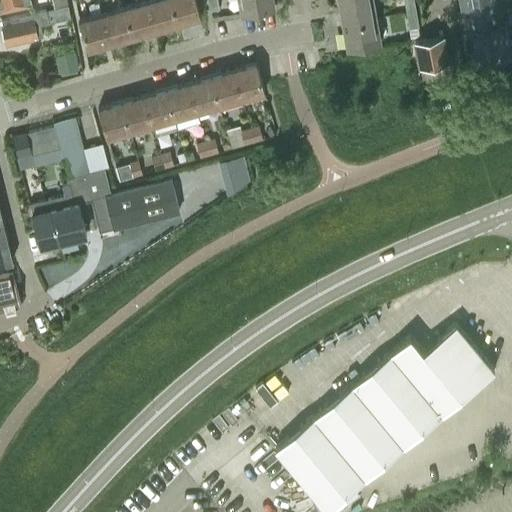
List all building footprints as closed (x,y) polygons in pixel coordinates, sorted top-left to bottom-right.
[(52,0),(54,5),(67,2),(66,0),(0,0),(0,8),(31,2),(30,0),(52,0)] [(146,0),(143,0),(124,5),(133,35),(155,29),(146,0)] [(171,0),(146,0),(155,29),(177,22),(171,0)] [(171,0),(177,22),(200,16),(196,0),(171,0)] [(217,0),(207,0),(210,9),(219,7),(217,0)] [(273,0),(238,0),(241,12),(274,6),(273,0)] [(372,0),(338,0),(342,22),(376,16),(372,0)] [(396,12),(406,10),(415,9),(413,0),(404,0),(404,2),(395,4),(396,12)] [(458,0),(464,28),(461,29),(465,51),(471,50),(473,61),(490,58),(491,64),(511,60),(503,21),(502,21),(497,0),(458,0)] [(67,2),(54,5),(54,7),(1,19),(2,24),(6,43),(37,36),(42,35),(40,26),(71,19),(67,2)] [(124,5),(102,12),(110,42),(133,35),(124,5)] [(415,9),(406,10),(409,28),(418,26),(415,9)] [(87,48),(110,42),(102,12),(79,19),(87,48)] [(380,41),(376,16),(342,22),(346,47),(380,41)] [(419,67),(448,62),(443,36),(426,39),(414,41),(419,67)] [(73,52),(57,56),(60,70),(76,66),(73,52)] [(232,67),(241,97),(264,90),(256,61),(232,67)] [(241,97),(232,67),(210,74),(219,103),(241,97)] [(219,103),(210,74),(188,80),(196,110),(219,103)] [(196,110),(188,80),(165,87),(174,116),(196,110)] [(174,116),(165,87),(143,93),(152,123),(174,116)] [(121,99),(129,129),(152,123),(143,93),(121,99)] [(129,129),(121,99),(98,106),(106,136),(129,129)] [(54,124),(60,146),(78,141),(81,130),(77,114),(53,121),(54,124)] [(32,154),(60,146),(54,124),(26,131),(31,152),(32,154)] [(258,124),(249,127),(253,140),(262,138),(258,124)] [(270,126),(266,129),(269,135),(274,133),(270,126)] [(244,143),(253,140),(249,127),(240,130),(244,143)] [(31,152),(26,131),(12,135),(17,155),(31,152)] [(214,137),(205,140),(209,153),(218,150),(214,137)] [(200,156),(209,153),(205,140),(196,142),(200,156)] [(170,150),(160,153),(164,166),(173,164),(170,150)] [(164,166),(160,153),(151,156),(155,169),(164,166)] [(133,175),(142,173),(138,159),(129,162),(133,175)] [(91,197),(91,198),(110,193),(104,167),(68,176),(69,181),(70,181),(75,201),(78,201),(91,197)] [(171,178),(110,193),(91,198),(99,229),(179,210),(171,178)] [(65,192),(47,197),(58,240),(86,233),(78,201),(75,201),(70,181),(69,181),(63,183),(65,192)] [(40,244),(58,240),(47,197),(29,201),(40,244)] [(0,262),(12,259),(7,240),(0,241),(0,262)] [(0,308),(21,303),(13,271),(0,274),(0,308)] [(410,333),(389,350),(442,412),(495,368),(455,321),(423,348),(410,333)] [(442,412),(389,350),(351,382),(403,444),(442,412)] [(351,382),(313,414),(365,476),(403,444),(351,382)] [(313,414),(274,446),(327,508),(365,476),(313,414)]
